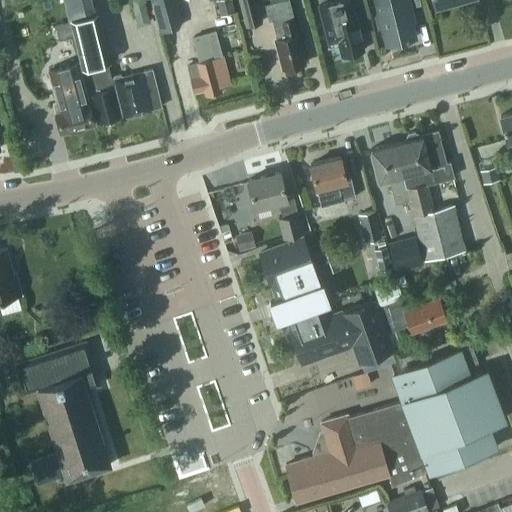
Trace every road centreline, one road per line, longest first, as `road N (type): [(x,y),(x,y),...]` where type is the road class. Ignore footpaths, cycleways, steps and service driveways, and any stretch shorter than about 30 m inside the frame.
road 1 (tertiary): [(141,175),(511,66)]
road 2 (unclassified): [(260,511),(225,440),(141,175)]
road 3 (tertiary): [(0,203),(141,175)]
